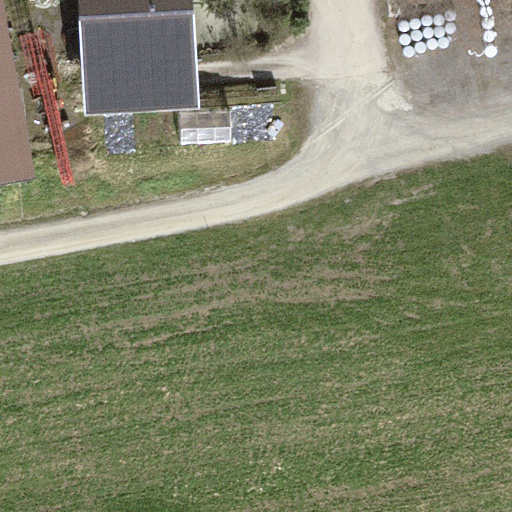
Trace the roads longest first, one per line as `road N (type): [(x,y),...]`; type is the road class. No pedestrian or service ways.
road 1 (track): [(511,112),(161,221),(0,249)]
road 2 (unknown): [(367,162),(327,0)]
